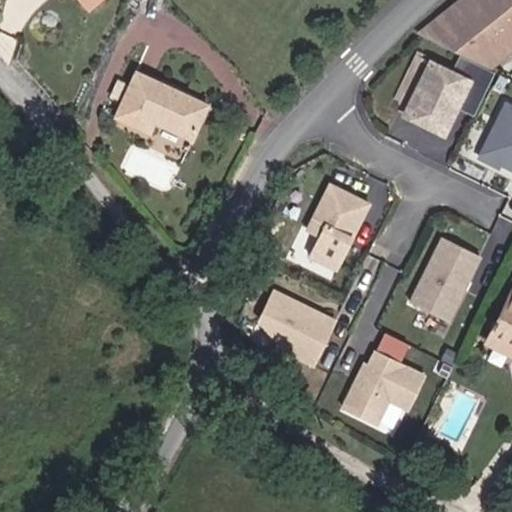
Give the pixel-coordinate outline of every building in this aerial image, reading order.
[(76,0),(87,13),(101,0),(76,0)] [(511,53),(511,0),(459,0),(419,32),(495,67),(511,53)] [(476,80),(431,58),(403,117),(448,138),(476,80)] [(144,140),(149,129),(191,147),(206,115),(136,81),(114,127),(144,140)] [(511,101),(505,98),(476,156),(500,169),(503,164),(511,168),(511,101)] [(375,204),(330,181),(295,250),(340,273),(375,204)] [(484,256),(441,236),(410,298),(450,321),(484,256)] [(339,320),(273,288),(251,333),(317,365),(339,320)] [(511,358),(511,301),(506,299),(483,344),(511,358)] [(511,369),(511,358),(483,344),(479,354),(511,369)] [(410,411),(428,374),(370,346),(341,405),(380,423),(390,401),(410,411)]
